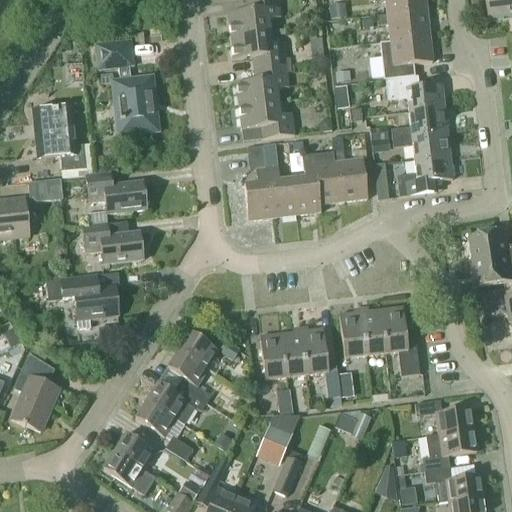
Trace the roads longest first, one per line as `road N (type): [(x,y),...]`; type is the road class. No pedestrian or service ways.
road 1 (residential): [(396,220),(495,201),(481,82),(459,36),(455,0)]
road 2 (residential): [(203,245),(78,440),(47,462)]
road 3 (residential): [(511,439),(502,399),(465,358),(446,298),(396,220)]
road 4 (residential): [(181,0),(203,245)]
road 5 (residential): [(203,245),(244,265),(324,255),(396,220)]
